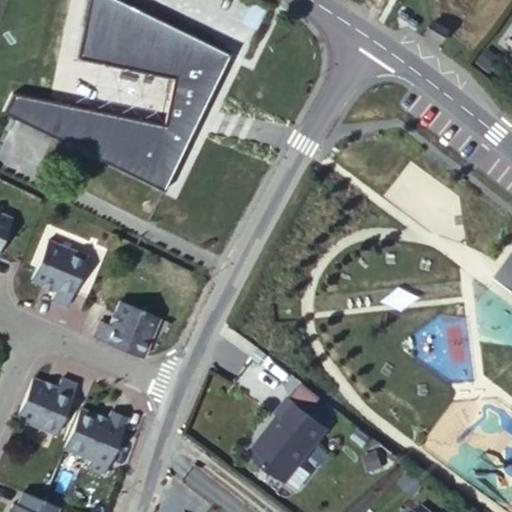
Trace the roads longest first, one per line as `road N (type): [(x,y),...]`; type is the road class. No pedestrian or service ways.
road 1 (residential): [(180,390),(293,152),(371,42)]
road 2 (tertiary): [(371,42),(511,142)]
road 3 (residential): [(31,340),(180,390)]
road 4 (residential): [(134,511),(180,390)]
